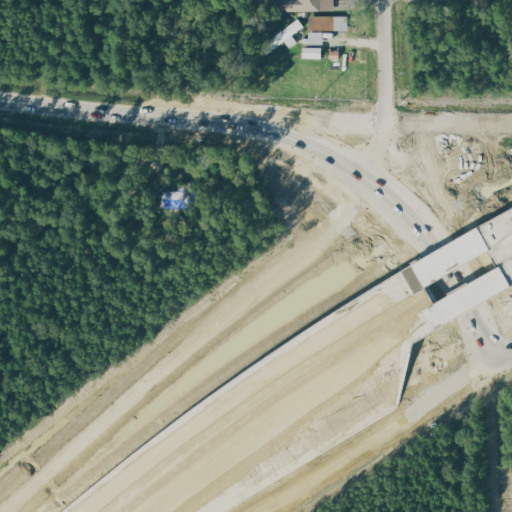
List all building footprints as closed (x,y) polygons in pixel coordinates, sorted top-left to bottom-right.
[(279,0),(280,13),(335,11),(334,0),(279,0)] [(348,16),(309,17),(310,31),(349,30),(348,16)] [(305,27),(298,19),(264,47),(270,55),(289,39),(290,40),(305,27)] [(323,45),(323,32),(309,32),(309,45),(323,45)] [(322,48),(302,48),(302,59),(321,59),(322,48)]
